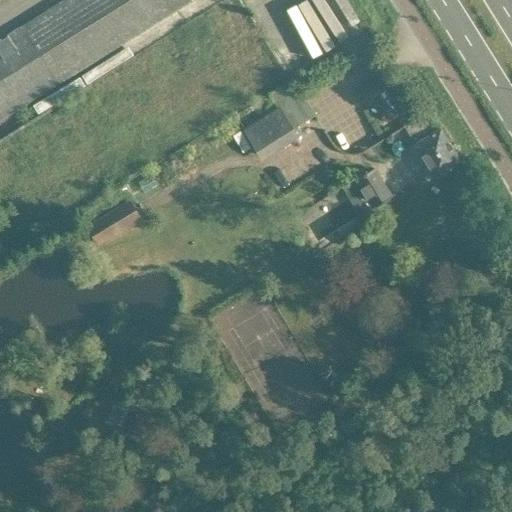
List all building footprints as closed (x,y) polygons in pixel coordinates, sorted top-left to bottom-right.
[(68,0),(0,43),(0,123),(193,0),(68,0)] [(280,109),(246,130),(261,154),(278,144),(295,134),(292,129),(287,120),(310,105),(298,85),(293,77),(269,92),(274,99),(280,109)] [(422,114),(404,125),(416,143),(415,144),(436,178),(445,172),(461,162),(462,162),(441,128),(439,129),(434,132),(422,114)] [(375,208),(392,198),(374,169),(357,180),(375,208)] [(120,204),(87,225),(99,245),(133,225),(120,204)] [(124,425),(124,427),(141,432),(143,424),(149,426),(154,411),(138,406),(137,411),(129,409),(124,425)]
